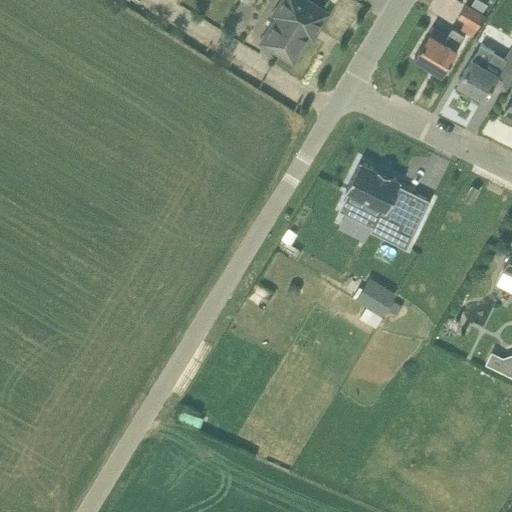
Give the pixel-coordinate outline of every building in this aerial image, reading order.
[(278,16),(273,24),(262,41),(294,60),(315,27),(318,29),(329,11),(310,0),(278,0),(271,12),(278,16)] [(473,0),(470,5),(482,13),(488,2),(484,0),(473,0)] [(461,27),(472,33),(473,34),(485,15),(482,13),(470,5),(466,3),(459,15),(466,20),(461,27)] [(443,71),(458,48),(457,47),(465,33),(452,26),(447,34),(432,25),(414,55),(443,71)] [(473,57),(472,57),(459,80),(484,95),(493,81),(507,89),(511,81),(511,48),(507,57),(494,49),(481,42),(473,57)] [(350,190),(341,208),(346,210),(373,223),(371,229),(408,247),(432,199),(400,183),(402,180),(360,160),(346,188),(350,190)] [(511,248),(503,266),(511,270),(511,248)] [(291,284),(288,288),(290,293),(294,295),(299,293),(301,289),(301,285),(296,282),(291,284)] [(389,302),(364,288),(357,299),(382,314),(389,302)] [(375,327),(382,315),(366,306),(360,318),(375,327)] [(511,356),(502,360),(498,368),(511,374),(511,356)]
